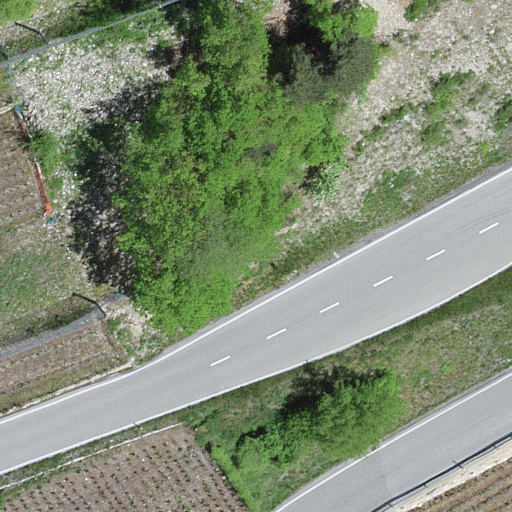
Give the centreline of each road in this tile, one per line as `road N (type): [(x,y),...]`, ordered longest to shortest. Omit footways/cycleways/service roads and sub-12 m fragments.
road 1 (tertiary): [(511,214),(199,367),(0,445)]
road 2 (tertiary): [(328,511),(511,403)]
